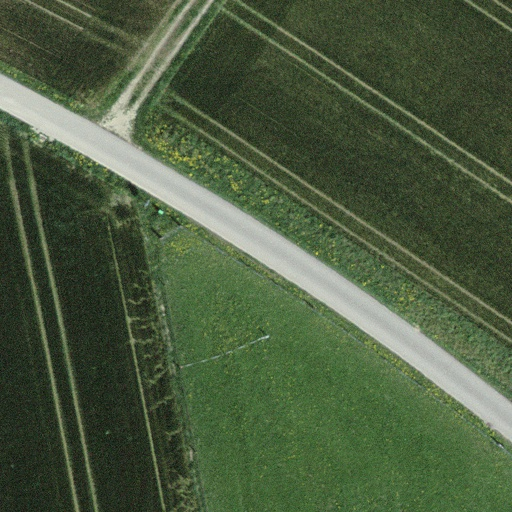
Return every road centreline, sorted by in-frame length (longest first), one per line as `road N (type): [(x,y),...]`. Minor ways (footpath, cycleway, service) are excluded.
road 1 (unclassified): [(0,90),(248,231),(511,423)]
road 2 (track): [(208,0),(103,147)]
